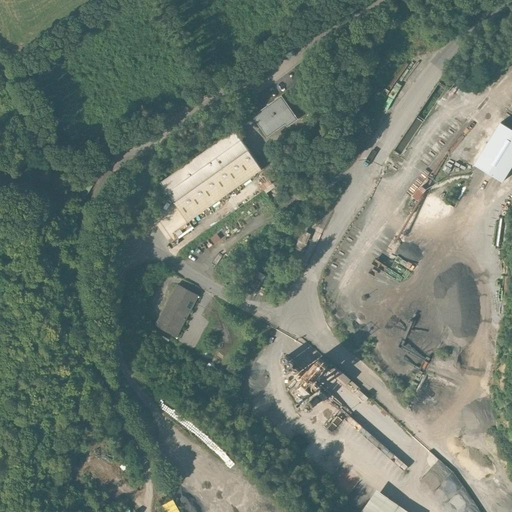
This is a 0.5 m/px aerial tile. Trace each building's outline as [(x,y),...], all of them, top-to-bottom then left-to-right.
[(276,98),(249,116),(262,135),(289,118),(276,98)] [(460,117),(451,129),(455,132),(465,120),(460,117)] [(450,129),(443,139),(446,142),(453,132),(450,129)] [(233,134),(156,184),(181,223),(258,173),(233,134)] [(424,185),(415,196),(420,201),(430,190),(424,185)] [(312,255),(324,228),(303,219),(295,239),(298,240),(293,253),(299,255),(301,250),(312,255)] [(497,224),(484,226),(486,234),(499,232),(497,224)] [(420,260),(422,247),(401,244),(399,257),(420,260)] [(332,297),(336,275),(330,274),(326,296),(332,297)] [(196,299),(172,287),(153,328),(177,339),(196,299)] [(326,395),(283,358),(281,394),(295,405),(295,410),(307,417),(326,395)] [(335,367),(328,373),(343,387),(350,381),(335,367)] [(349,417),(345,421),(404,473),(408,469),(349,417)] [(328,478),(341,463),(315,438),(301,453),(328,478)] [(416,511),(378,488),(362,511),(416,511)] [(164,504),(168,511),(184,511),(176,497),(164,504)]
